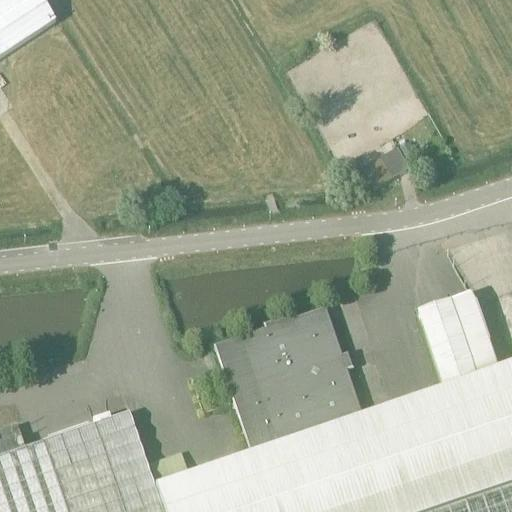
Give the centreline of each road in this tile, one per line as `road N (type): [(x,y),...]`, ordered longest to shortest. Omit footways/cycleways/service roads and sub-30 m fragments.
road 1 (unclassified): [(0,262),(399,217),(511,186)]
road 2 (track): [(288,227),(144,0)]
